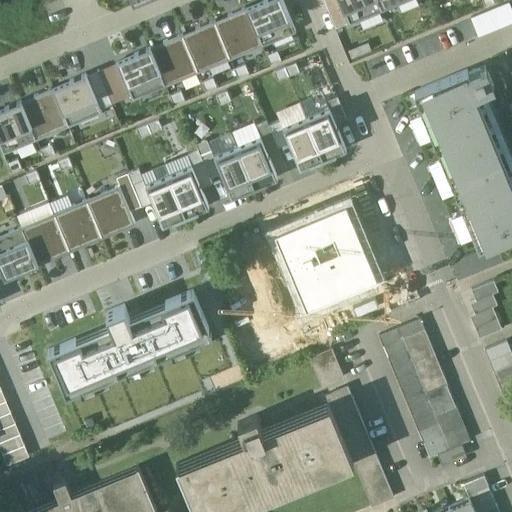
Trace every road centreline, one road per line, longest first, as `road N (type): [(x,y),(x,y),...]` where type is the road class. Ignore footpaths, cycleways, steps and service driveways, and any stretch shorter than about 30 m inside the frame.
road 1 (residential): [(380,157),(33,302),(0,326)]
road 2 (residential): [(443,296),(353,337),(416,488),(511,454)]
road 3 (residential): [(0,72),(169,0)]
road 4 (residential): [(380,157),(313,0)]
road 5 (residential): [(511,447),(443,296)]
road 6 (residential): [(438,285),(380,157)]
